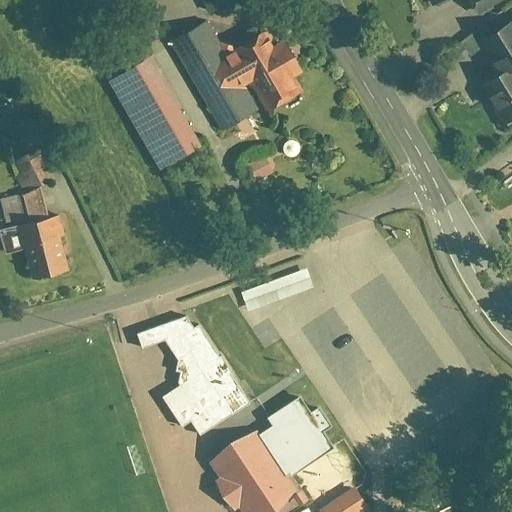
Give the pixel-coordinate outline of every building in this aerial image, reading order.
[(202,0),(208,10),(226,0),(202,0)] [(467,0),(475,12),(495,0),(467,0)] [(478,80),(503,122),(511,116),(511,16),(474,39),(493,71),(478,80)] [(168,40),(222,127),(257,105),(241,79),(222,47),(204,18),(168,40)] [(262,23),(222,47),(241,79),(246,76),(265,107),(299,87),(291,73),(300,67),(281,36),(273,41),(262,23)] [(201,141),(147,54),(104,80),(157,167),(201,141)] [(244,164),(254,181),(274,169),(263,152),(244,164)] [(38,188),(0,196),(0,210),(4,226),(0,227),(0,252),(17,249),(24,279),(66,270),(53,214),(44,216),(38,188)] [(304,267),(237,292),(245,312),(312,287),(304,267)] [(163,394),(202,437),(258,402),(199,315),(138,332),(145,350),(172,340),(187,381),(163,394)] [(256,431),(213,460),(225,478),(219,482),(235,506),(241,502),(247,511),(258,511),(294,488),(287,479),(333,448),(321,431),(330,425),(320,409),(311,415),(300,398),(270,418),(274,424),(258,435),(256,431)] [(362,511),(367,509),(354,490),(323,511),(324,511),(362,511)]
